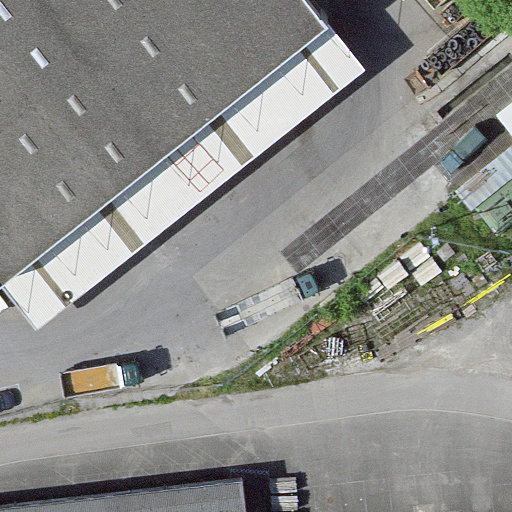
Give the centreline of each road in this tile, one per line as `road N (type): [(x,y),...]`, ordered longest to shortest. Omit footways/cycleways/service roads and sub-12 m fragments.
road 1 (residential): [(0,456),(55,440),(409,393),(511,406)]
road 2 (unknown): [(0,359),(122,431)]
